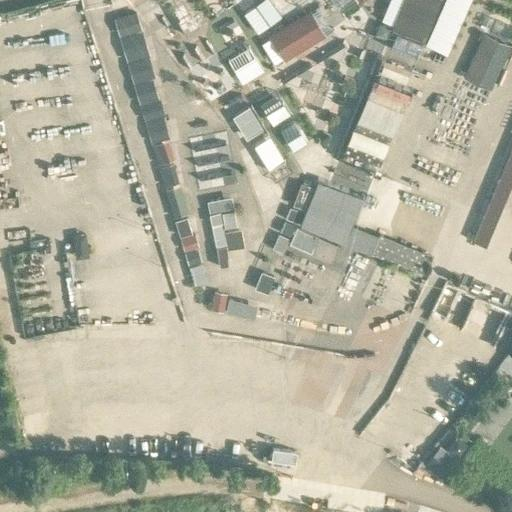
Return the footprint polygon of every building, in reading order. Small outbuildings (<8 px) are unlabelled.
[(111,0),(114,12),(138,6),(136,0),(111,0)] [(262,0),(243,14),(258,34),(281,17),(269,0),(262,0)] [(275,0),(286,17),(312,0),(275,0)] [(423,44),(441,0),(403,0),(391,30),(397,32),(390,48),(415,59),(422,44),(423,44)] [(453,54),(474,0),(449,0),(431,45),(453,54)] [(309,11),(269,36),(285,61),(325,37),(309,11)] [(120,36),(141,30),(136,13),(114,19),(120,36)] [(484,34),(463,77),(490,90),(510,46),(484,34)] [(442,63),(446,54),(427,45),(423,55),(442,63)] [(228,60),(242,83),(263,71),(249,47),(228,60)] [(140,104),(158,99),(152,80),(134,85),(140,104)] [(258,104),(271,126),(290,114),(277,93),(258,104)] [(159,122),(176,193),(191,190),(174,119),(159,122)] [(280,130),(293,152),(308,143),(295,121),(280,130)] [(283,160),(274,139),(261,144),(270,166),(283,160)] [(294,204),(306,209),(317,182),(305,177),(294,204)] [(339,225),(350,194),(321,184),(309,215),(339,225)] [(291,206),(283,231),(295,235),(292,247),(335,261),(341,242),(300,229),(306,211),(291,206)] [(220,235),(240,232),(238,210),(218,212),(220,235)] [(152,216),(53,233),(58,257),(156,240),(152,216)] [(417,299),(423,284),(387,269),(389,263),(347,246),(339,267),(417,299)] [(269,280),(356,314),(365,289),(287,259),(281,273),(273,270),(269,280)] [(0,271),(0,292),(15,290),(12,270),(0,271)] [(223,312),(226,296),(214,294),(211,310),(223,312)] [(396,311),(355,324),(360,337),(400,324),(396,311)] [(351,336),(354,324),(334,319),(331,331),(351,336)] [(463,361),(430,398),(449,415),(482,378),(463,361)] [(413,446),(409,443),(398,456),(417,471),(436,446),(422,435),(413,446)] [(272,449),(271,461),(295,464),(296,452),(272,449)] [(425,464),(444,479),(452,468),(434,453),(425,464)]
